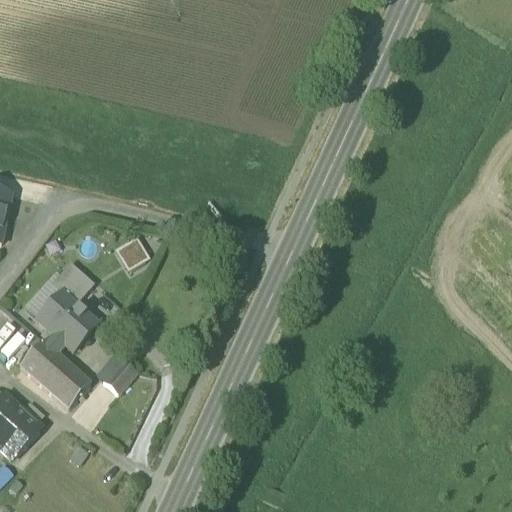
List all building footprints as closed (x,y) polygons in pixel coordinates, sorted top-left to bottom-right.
[(0,250),(1,249),(0,248),(0,242),(9,201),(11,202),(11,200),(0,197),(0,250)] [(114,257),(127,278),(148,265),(135,244),(114,257)] [(61,299),(75,311),(93,290),(69,269),(58,282),(50,291),(60,300),(61,299)] [(24,314),(36,326),(60,300),(50,291),(58,282),(55,279),(24,314)] [(55,359),(63,350),(71,342),(79,349),(96,331),(75,311),(61,299),(60,300),(36,326),(53,341),(45,350),(55,359)] [(72,357),(79,349),(71,342),(63,350),(72,357)] [(89,389),(55,359),(45,350),(41,347),(19,373),(67,414),(89,389)] [(101,387),(116,400),(135,378),(120,365),(101,387)] [(0,405),(0,456),(10,466),(39,435),(3,402),(0,405)] [(3,469),(0,472),(0,492),(13,479),(3,469)] [(9,492),(15,498),(22,489),(16,484),(9,492)]
